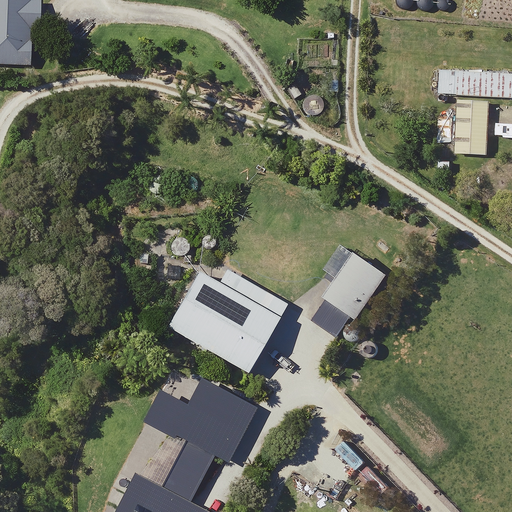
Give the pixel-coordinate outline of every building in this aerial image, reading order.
[(39,33),(39,0),(0,0),(0,67),(35,67),(35,33),(39,33)] [(443,72),(442,94),(441,96),(511,100),(511,73),(443,69),(443,72)] [(458,157),(489,158),(491,105),(461,104),(460,117),(439,116),(437,172),(458,173),(458,157)] [(511,189),(511,181),(507,175),(480,197),(489,208),(511,189)] [(391,281),(359,259),(329,304),(361,326),(391,281)] [(243,302),(202,279),(171,334),(252,380),(259,367),(305,393),(337,337),(251,288),(243,302)] [(188,450),(214,463),(215,461),(227,467),(255,413),(203,386),(190,412),(161,397),(145,428),(188,450)] [(214,463),(188,450),(166,493),(137,478),(119,511),(201,511),(192,507),(214,463)]
